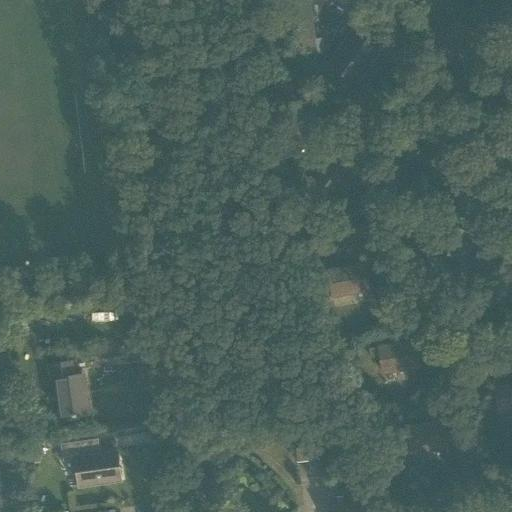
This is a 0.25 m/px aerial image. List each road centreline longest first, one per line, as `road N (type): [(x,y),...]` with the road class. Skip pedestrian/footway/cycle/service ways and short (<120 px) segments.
road 1 (unclassified): [(196,511),(126,0)]
road 2 (track): [(353,118),(401,177),(382,238),(386,257),(459,325),(511,342)]
road 3 (track): [(353,118),(511,88)]
